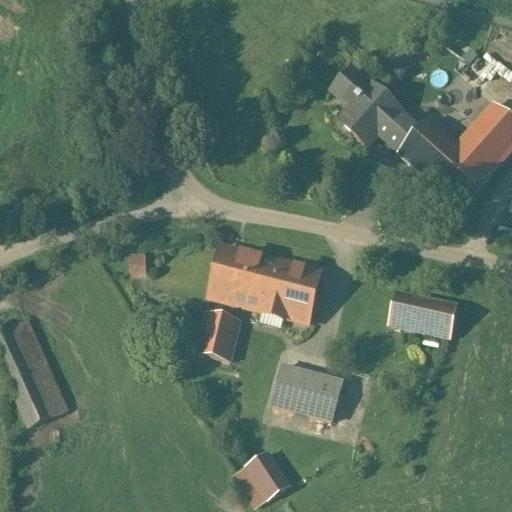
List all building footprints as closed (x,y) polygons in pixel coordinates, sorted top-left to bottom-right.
[(414,36),(390,61),(401,72),(425,47),(414,36)] [(398,113),(371,89),(370,90),(350,73),(332,94),(351,112),(339,125),(366,149),(386,127),(407,146),(418,134),(396,115),(398,113)] [(511,124),(493,107),(457,148),(467,157),(436,192),(458,212),(511,152),(511,124)] [(407,146),(397,157),(436,192),(467,157),(457,148),(428,123),(418,134),(407,146)] [(279,268),(220,252),(208,301),(267,316),(279,268)] [(133,256),(134,278),(150,277),(149,255),(133,256)] [(318,277),(280,267),(279,268),(267,316),(305,326),(318,277)] [(454,318),(392,305),(387,329),(449,343),(454,318)] [(239,325),(205,316),(195,358),(228,366),(239,325)] [(44,407),(10,331),(0,334),(0,368),(22,417),(44,407)] [(172,332),(156,335),(157,340),(173,337),(172,332)] [(341,386),(282,370),(271,410),(330,426),(341,386)] [(268,456),(245,471),(267,504),(289,489),(268,456)]
